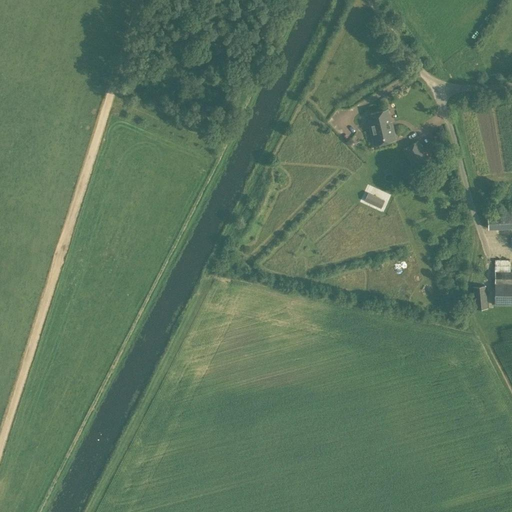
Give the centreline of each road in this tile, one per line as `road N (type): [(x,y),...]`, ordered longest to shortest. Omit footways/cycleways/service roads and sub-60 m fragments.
road 1 (track): [(141,0),(0,442)]
road 2 (unknown): [(437,83),(488,269)]
